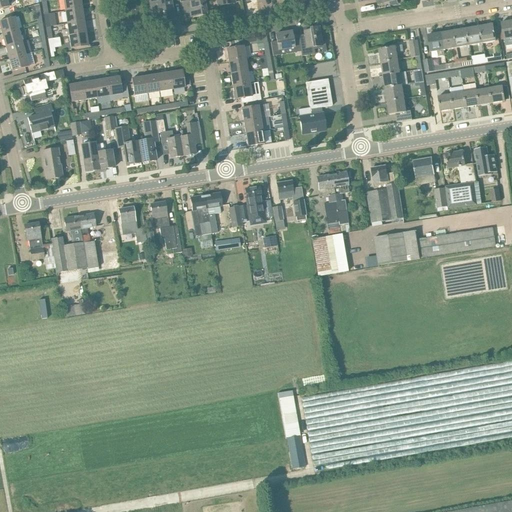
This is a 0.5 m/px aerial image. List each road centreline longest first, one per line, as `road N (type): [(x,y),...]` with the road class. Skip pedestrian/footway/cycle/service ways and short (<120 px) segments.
road 1 (unclassified): [(23,205),(226,173)]
road 2 (residential): [(161,54),(166,32),(336,3)]
road 3 (residential): [(340,30),(511,0)]
road 4 (residential): [(226,173),(204,51),(161,54)]
road 5 (unclassified): [(360,151),(511,126)]
road 6 (unclassified): [(226,173),(360,151)]
road 7 (residential): [(360,151),(340,30)]
